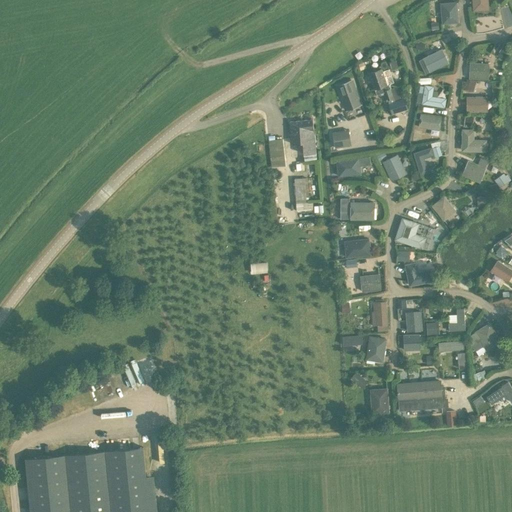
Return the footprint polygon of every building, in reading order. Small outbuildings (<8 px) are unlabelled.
[(472,0),(473,10),(489,9),(488,0),(472,0)] [(459,22),(457,1),(439,3),(441,24),(459,22)] [(448,62),(441,48),(422,57),(423,58),(418,60),(425,73),(429,71),(448,62)] [(392,68),(398,66),(396,60),(390,62),(392,68)] [(488,79),(489,63),(470,62),(468,78),(488,79)] [(389,103),(392,114),(395,113),(395,115),(406,114),(407,109),(408,109),(405,98),(401,99),(397,87),(391,89),(390,84),(387,84),(382,68),(369,73),(375,89),(379,87),(380,92),(383,91),(386,100),(388,100),(389,103)] [(466,89),(476,90),(477,79),(467,78),(466,89)] [(345,110),(361,104),(353,80),(337,86),(345,110)] [(445,107),(446,97),(432,95),(434,85),(424,84),(421,103),(445,107)] [(466,112),(488,111),(487,95),(466,96),(466,112)] [(441,116),(420,112),(418,127),(439,130),(441,116)] [(305,154),(316,153),(313,120),(313,119),(290,121),(292,144),(304,143),(305,154)] [(461,150),(486,151),(486,139),(474,138),(474,129),(462,128),(461,150)] [(420,142),(422,130),(415,129),(414,141),(420,142)] [(286,166),(283,139),(269,141),(271,167),(286,166)] [(420,174),(428,171),(424,158),(434,155),(431,146),(413,152),(420,174)] [(398,154),(383,162),(391,180),(406,173),(398,154)] [(462,175),(479,182),(488,159),(481,156),(478,164),(468,160),(462,175)] [(358,157),(336,159),(338,176),(360,173),(358,157)] [(506,173),(496,178),(500,185),(510,181),(506,173)] [(306,178),(295,179),(296,210),(313,209),(313,202),(307,202),(306,178)] [(431,205),(443,220),(456,211),(444,195),(431,205)] [(374,201),(350,201),(350,219),(374,219),(374,201)] [(402,218),(396,238),(400,240),(400,241),(422,248),(426,236),(416,233),(420,222),(407,218),(407,220),(402,218)] [(441,235),(447,229),(438,219),(432,225),(441,235)] [(370,255),(369,238),(344,240),(345,257),(370,255)] [(398,260),(411,260),(412,245),(399,245),(398,260)] [(507,282),(511,274),(511,268),(497,259),(490,270),(507,282)] [(418,271),(416,261),(404,264),(409,286),(433,281),(430,269),(418,271)] [(266,262),(252,263),(252,272),(267,271),(266,262)] [(380,289),(379,273),(360,275),(361,291),(380,289)] [(378,325),(388,324),(387,301),(373,302),(373,311),(374,316),(374,325),(378,325)] [(457,321),(448,322),(449,331),(465,329),(464,308),(456,308),(457,321)] [(407,331),(423,329),(421,310),(405,312),(407,331)] [(486,350),(501,341),(489,321),(474,331),(475,332),(470,335),(471,346),(471,345),(475,350),(483,345),(486,350)] [(403,334),(403,350),(420,349),(420,333),(403,334)] [(369,335),(366,359),(383,362),(387,337),(369,335)] [(352,345),(351,336),(343,337),(344,345),(352,345)] [(456,357),(464,357),(464,339),(439,341),(440,347),(456,347),(456,357)] [(485,369),(474,373),(477,381),(488,377),(485,369)] [(359,371),(354,376),(363,388),(369,383),(359,371)] [(441,379),(426,381),(397,383),(399,411),(443,407),(441,379)] [(389,412),(388,387),(370,388),(371,413),(389,412)] [(503,404),(478,404),(478,413),(503,413),(503,404)] [(455,410),(445,411),(447,425),(457,424),(455,410)] [(118,438),(118,447),(130,447),(129,438),(118,438)] [(144,447),(24,459),(28,511),(157,511),(154,476),(147,476),(144,447)]
